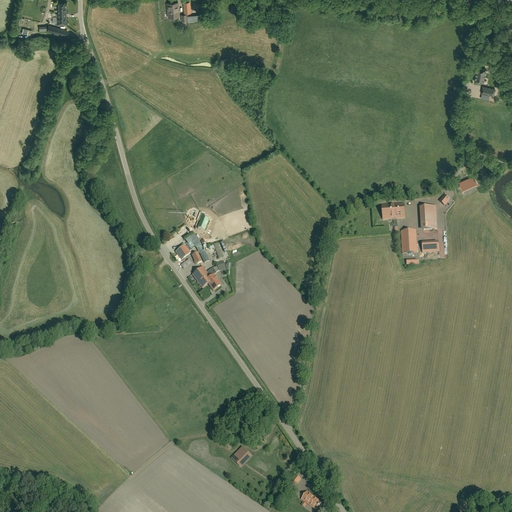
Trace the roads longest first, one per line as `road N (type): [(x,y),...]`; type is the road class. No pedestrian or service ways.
road 1 (unclassified): [(343,511),(151,236),(82,29),(80,0)]
road 2 (track): [(358,214),(340,223),(304,401),(288,430)]
road 3 (track): [(260,391),(223,428),(172,442),(129,478)]
